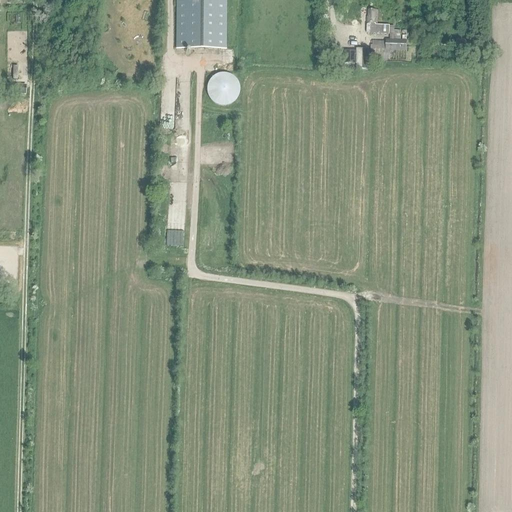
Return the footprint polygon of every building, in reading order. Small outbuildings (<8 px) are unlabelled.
[(176,0),(176,49),(226,50),(226,0),(176,0)] [(369,33),(389,34),(389,26),(377,25),(377,10),(368,10),(367,17),(366,17),(366,25),(369,25),(369,33)] [(459,35),(455,45),(457,46),(457,48),(470,53),(474,40),(459,35)] [(385,42),(385,51),(389,51),(406,52),(406,42),(385,41),(385,42)] [(367,51),(355,51),(355,53),(343,53),(343,65),(355,65),(355,71),(367,71),(367,51)] [(242,97),(231,71),(205,82),(216,108),(242,97)]
